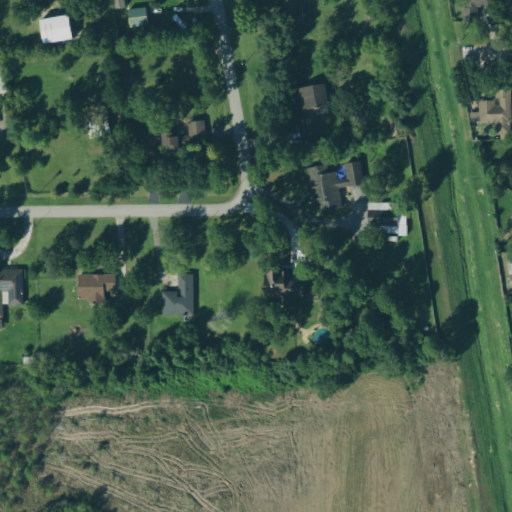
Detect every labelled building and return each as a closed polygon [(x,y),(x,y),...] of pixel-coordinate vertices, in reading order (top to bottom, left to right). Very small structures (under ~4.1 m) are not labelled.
[(112,0),(115,11),(126,9),(124,0),(112,0)] [(303,25),(298,0),(276,0),(282,29),(303,25)] [(477,23),(476,9),(492,9),(492,0),(463,0),(463,23),(477,23)] [(511,0),(500,0),(500,10),(511,10),(511,0)] [(128,11),(130,30),(148,27),(146,9),(128,11)] [(39,22),(44,46),(74,40),(69,16),(39,22)] [(323,85),(292,90),(301,147),(320,144),(315,110),(326,108),(323,85)] [(509,88),(495,88),(495,102),(478,102),(479,125),(495,125),(495,136),(510,136),(509,88)] [(85,116),(86,140),(108,139),(107,115),(85,116)] [(203,148),(203,123),(187,123),(187,137),(176,137),(176,131),(138,131),(138,147),(203,148)] [(306,170),(312,214),(341,210),(338,190),(363,186),(359,162),(342,165),(344,176),(335,177),(334,166),(306,170)] [(367,205),(367,236),(398,236),(398,205),(367,205)] [(21,271),(0,271),(0,320),(1,320),(1,307),(21,307),(21,271)] [(283,271),(264,271),(263,299),(302,299),(302,280),(283,279),(283,271)] [(103,293),(114,293),(114,276),(77,276),(77,304),(103,304),(103,293)] [(161,317),(193,317),(193,276),(177,276),(177,293),(161,293),(161,317)]
